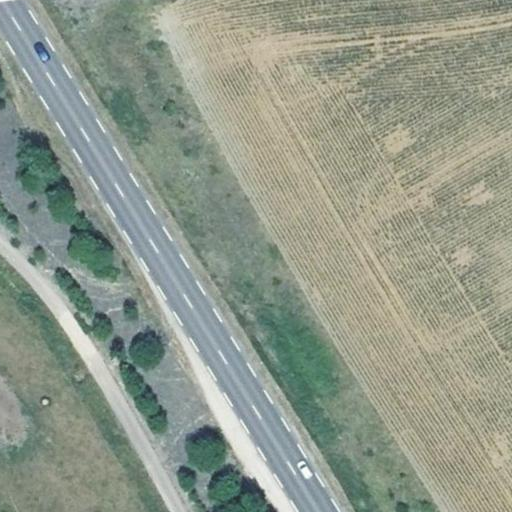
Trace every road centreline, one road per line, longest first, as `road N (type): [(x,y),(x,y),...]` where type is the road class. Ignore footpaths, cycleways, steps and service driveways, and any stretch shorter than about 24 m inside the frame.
road 1 (primary): [(312,511),(0,3)]
road 2 (track): [(0,251),(85,349),(172,511)]
